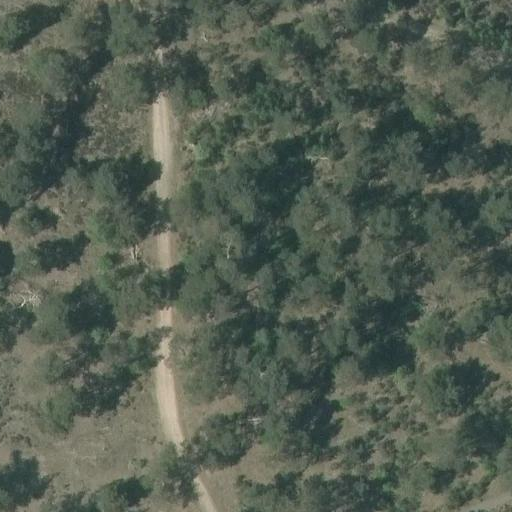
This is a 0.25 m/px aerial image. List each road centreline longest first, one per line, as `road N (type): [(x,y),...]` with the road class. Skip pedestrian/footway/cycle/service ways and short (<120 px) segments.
road 1 (track): [(151,0),(172,259),(168,358),(176,440),(211,511)]
road 2 (track): [(511,70),(343,0)]
